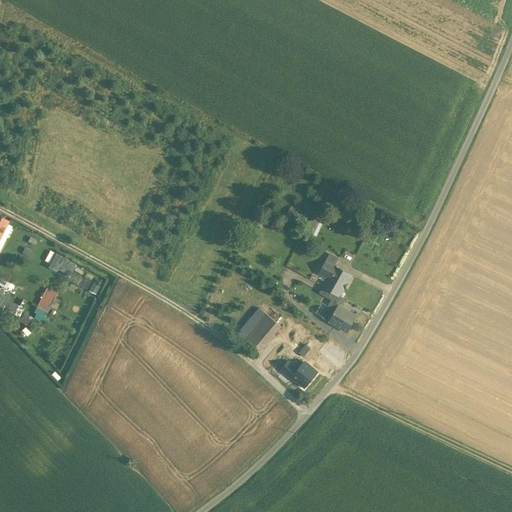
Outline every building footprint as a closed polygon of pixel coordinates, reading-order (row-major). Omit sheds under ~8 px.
[(301,208),(294,204),(287,217),(294,221),(301,208)] [(0,248),(11,226),(6,223),(7,221),(0,217),(0,248)] [(45,260),(49,261),(47,266),(70,276),(76,263),(49,250),(45,260)] [(351,276),(328,263),(322,273),(329,277),(324,286),(328,289),(340,294),(351,276)] [(9,283),(0,277),(0,284),(6,288),(9,283)] [(47,313),(49,307),(56,309),(60,299),(55,297),(57,291),(44,286),(36,309),(47,313)] [(332,301),(340,305),(344,297),(340,294),(328,289),(325,294),(333,299),(332,301)] [(340,305),(332,301),(323,317),(330,320),(330,321),(348,332),(357,315),(340,305)] [(260,308),(238,333),(244,338),(260,319),(266,313),(260,308)] [(281,326),(266,313),(260,319),(275,333),(281,326)] [(260,319),(244,338),(260,351),(275,333),(260,319)] [(307,344),(299,352),(304,357),(312,348),(307,344)] [(298,369),(289,361),(282,370),(294,380),(296,378),(293,375),(298,369)] [(298,369),(293,375),(296,378),(306,386),(317,372),(305,362),(298,369)]
